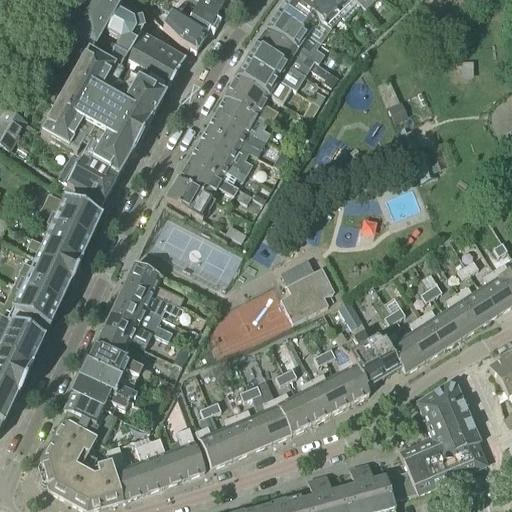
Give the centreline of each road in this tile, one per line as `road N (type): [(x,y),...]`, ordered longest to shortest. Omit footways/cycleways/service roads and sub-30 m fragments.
road 1 (residential): [(260,0),(141,201),(19,455),(1,511)]
road 2 (residential): [(149,511),(357,440),(458,364)]
